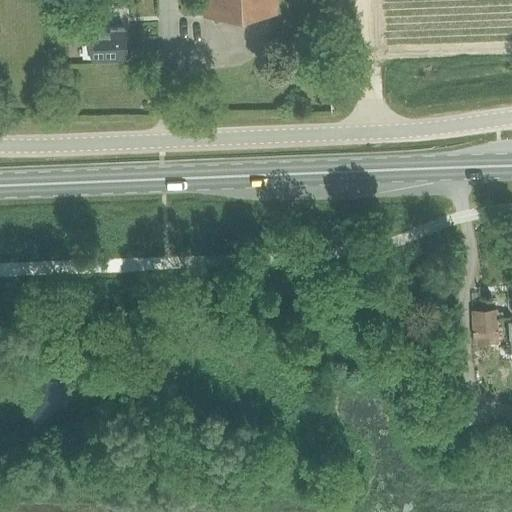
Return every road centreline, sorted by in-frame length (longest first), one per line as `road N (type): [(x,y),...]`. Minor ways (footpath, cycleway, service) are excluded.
road 1 (unclassified): [(0,147),(392,133),(511,119)]
road 2 (primary): [(0,187),(511,167)]
